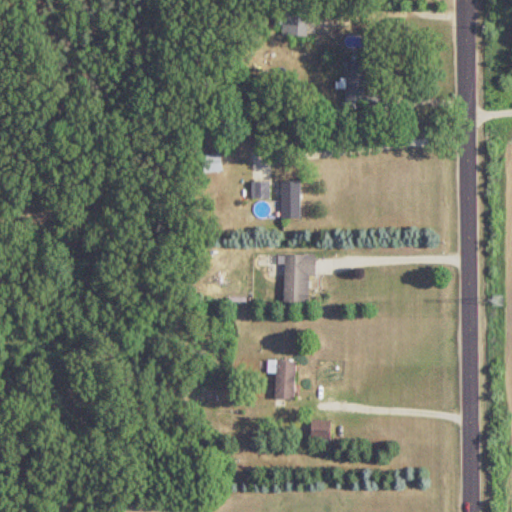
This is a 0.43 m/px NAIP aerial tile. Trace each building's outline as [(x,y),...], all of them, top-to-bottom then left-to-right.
[(283,36),(308,36),(308,7),(283,7),(283,36)] [(383,93),(367,93),(368,61),(347,61),(346,108),(382,109),(383,93)] [(222,153),(203,154),(204,173),(223,172),(222,153)] [(282,218),(301,218),(301,181),(282,181),(282,218)] [(270,198),(270,182),(252,182),(252,198),(270,198)] [(309,276),(315,276),(315,254),(284,254),(284,302),(309,302),(309,276)] [(295,361),(276,361),(276,398),(295,398),(295,361)] [(312,440),(331,440),(331,420),(312,420),(312,440)]
